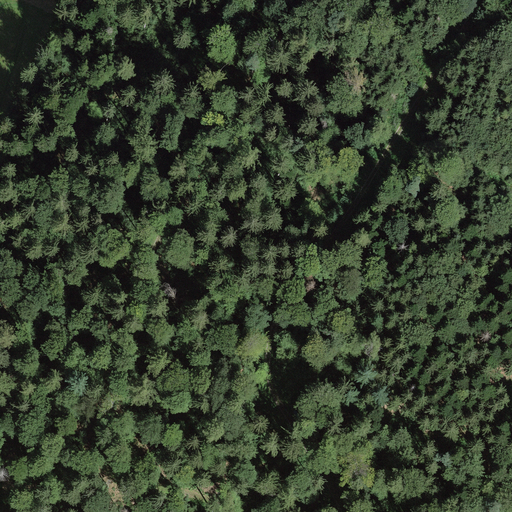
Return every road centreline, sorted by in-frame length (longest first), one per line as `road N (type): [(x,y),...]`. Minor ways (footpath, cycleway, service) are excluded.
road 1 (track): [(280,0),(142,273),(102,423),(114,470),(223,511)]
road 2 (track): [(482,0),(270,334),(270,387),(344,511)]
road 3 (track): [(74,0),(0,136)]
